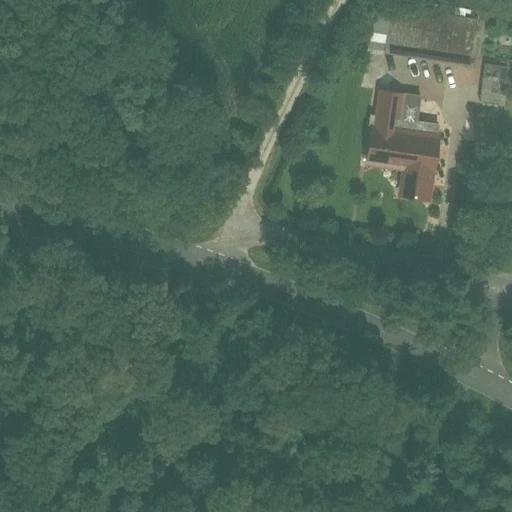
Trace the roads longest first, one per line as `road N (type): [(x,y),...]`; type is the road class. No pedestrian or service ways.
road 1 (unclassified): [(500,281),(231,229),(215,266)]
road 2 (tertiary): [(481,381),(215,266)]
road 3 (unknown): [(0,47),(134,143),(245,199)]
road 4 (track): [(231,229),(342,0)]
road 5 (tertiary): [(215,266),(0,205)]
